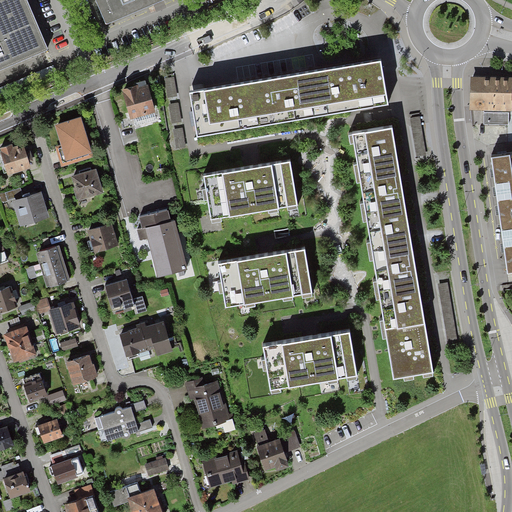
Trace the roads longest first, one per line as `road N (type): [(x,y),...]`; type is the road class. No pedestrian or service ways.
road 1 (residential): [(200,511),(163,393),(112,374),(29,111)]
road 2 (secondary): [(434,53),(487,384)]
road 3 (secondary): [(505,378),(459,118),(459,55)]
road 4 (residential): [(227,511),(487,384)]
road 5 (residential): [(276,0),(29,111)]
road 6 (residential): [(0,359),(53,511)]
road 7 (secondary): [(487,384),(507,475),(506,511)]
